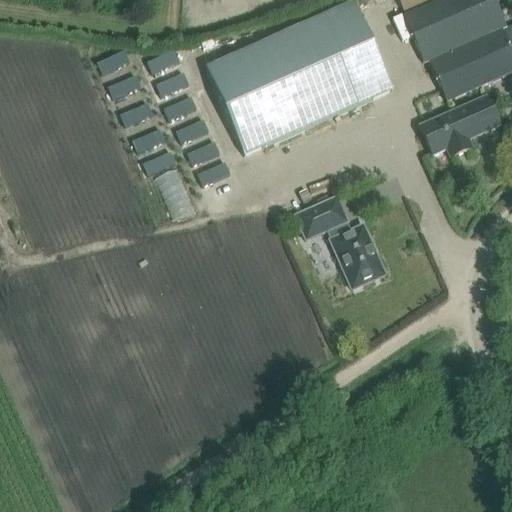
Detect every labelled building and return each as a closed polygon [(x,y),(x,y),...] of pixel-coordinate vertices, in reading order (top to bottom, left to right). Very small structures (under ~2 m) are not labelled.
[(396,0),(403,15),(436,0),(396,0)] [(505,29),(492,0),(446,0),(402,19),(422,66),(427,63),(445,105),(511,75),(511,57),(500,31),(505,29)] [(204,72),(243,160),(392,94),(353,6),(204,72)] [(95,67),(101,79),(128,67),(123,55),(95,67)] [(174,56),(146,68),(151,80),(179,68),(174,56)] [(182,78),(154,90),(159,102),(187,90),(182,78)] [(106,92),(112,104),(139,92),(134,80),(106,92)] [(162,112),(167,124),(195,112),(190,100),(162,112)] [(419,129),(432,159),(445,153),(449,162),(471,152),(468,143),(498,130),(485,100),(419,129)] [(119,120),(124,132),(152,120),(147,108),(119,120)] [(174,135),(179,147),(207,135),(202,123),(174,135)] [(131,147),(136,158),(163,146),(158,134),(131,147)] [(186,158),(191,170),(219,157),(214,146),(186,158)] [(416,164),(407,168),(418,197),(428,193),(416,164)] [(197,180),(202,192),(230,179),(225,168),(197,180)] [(329,244),(351,293),(384,279),(362,229),(350,235),(346,226),(346,225),(336,201),(294,220),(305,244),(326,235),(330,244),(329,244)]
